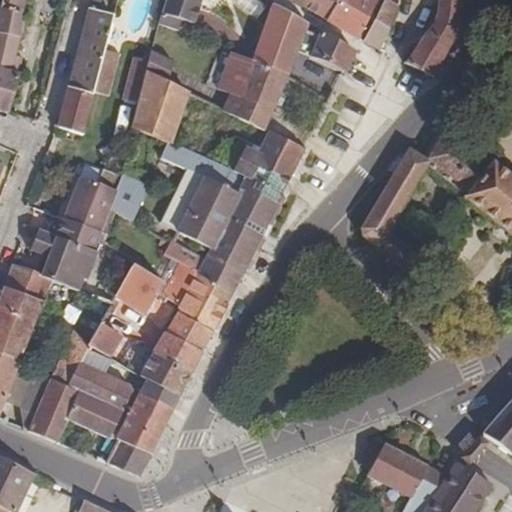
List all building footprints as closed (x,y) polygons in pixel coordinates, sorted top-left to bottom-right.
[(1,0),(0,6),(0,68),(14,73),(18,59),(10,58),(23,0),(1,0)] [(165,0),(160,13),(192,24),(200,0),(165,0)] [(286,0),(325,22),(337,0),(286,0)] [(379,0),(337,0),(325,22),(357,40),(370,17),(380,0),(379,0)] [(437,0),(436,8),(460,8),(460,0),(437,0)] [(384,1),(374,20),(389,30),(398,6),(384,1)] [(307,26),(271,5),(249,60),(287,77),(297,54),(306,32),(307,26)] [(431,26),(403,64),(432,78),(458,29),(460,8),(436,8),(431,26)] [(69,87),(56,128),(81,136),(92,96),(103,51),(112,17),(90,11),(70,88),(69,87)] [(389,30),(374,20),(363,44),(380,52),(389,30)] [(297,54),(309,59),(317,37),(306,32),(297,54)] [(317,37),(309,59),(342,73),(344,75),(349,65),(354,67),(356,65),(353,57),(356,52),(352,50),(319,32),(317,37)] [(249,60),(214,47),(210,57),(215,59),(213,65),(224,70),(220,83),(225,85),(222,96),(228,98),(222,109),(220,113),(223,114),(260,131),(263,133),(265,130),(287,77),(249,60)] [(103,51),(92,96),(105,100),(115,54),(103,51)] [(172,65),(149,52),(146,66),(145,73),(167,84),(172,65)] [(145,73),(146,66),(132,61),(122,103),(137,107),(145,73)] [(0,112),(7,114),(18,74),(14,73),(0,68),(0,112)] [(132,128),(171,145),(189,94),(167,84),(145,73),(137,107),(132,128)] [(251,152),(260,131),(223,114),(215,134),(251,152)] [(361,238),(411,278),(422,260),(389,234),(426,169),(464,198),(462,200),(511,239),(511,176),(492,161),(489,164),(442,126),(422,158),(406,149),(359,229),(361,238)] [(246,178),(280,196),(303,149),(269,132),(246,178)] [(185,143),(182,150),(190,153),(193,146),(185,143)] [(246,178),(190,153),(182,150),(176,165),(185,169),(159,225),(208,250),(201,263),(169,245),(163,255),(174,261),(181,265),(231,292),(280,196),(246,178)] [(108,212),(120,178),(104,172),(97,185),(80,178),(61,222),(99,237),(108,212)] [(130,182),(120,178),(108,212),(114,214),(130,223),(139,201),(125,193),(130,182)] [(99,237),(61,222),(55,239),(94,249),(99,237)] [(463,228),(444,259),(463,271),(482,240),(463,228)] [(39,276),(77,290),(81,280),(85,282),(96,254),(93,253),(94,249),(55,239),(37,231),(30,251),(46,257),(39,276)] [(181,265),(174,261),(162,283),(168,287),(181,265)] [(4,288),(42,304),(47,291),(73,301),(77,290),(39,276),(12,265),(4,288)] [(143,317),(157,294),(162,283),(131,265),(113,299),(143,317)] [(181,265),(168,287),(163,298),(180,308),(166,334),(200,353),(231,292),(181,265)] [(0,298),(0,354),(19,361),(42,304),(4,288),(0,298)] [(69,331),(86,349),(87,346),(111,303),(91,296),(69,331)] [(180,308),(163,298),(151,324),(164,333),(166,334),(180,308)] [(111,303),(87,346),(110,358),(121,338),(119,337),(127,325),(122,322),(127,312),(111,303)] [(50,310),(60,321),(67,315),(57,304),(50,310)] [(497,314),(464,319),(489,338),(509,329),(511,325),(511,315),(503,309),(497,314)] [(164,333),(139,378),(145,381),(177,398),(200,353),(166,334),(164,333)] [(110,362),(86,349),(69,389),(76,392),(64,418),(67,420),(111,439),(129,391),(105,381),(110,362)] [(17,366),(19,361),(0,354),(0,407),(12,378),(27,385),(32,372),(17,366)] [(49,380),(33,373),(19,407),(23,431),(25,432),(49,380)] [(69,389),(49,380),(25,432),(55,445),(67,420),(64,418),(76,392),(69,389)] [(169,413),(177,398),(145,381),(138,395),(169,413)] [(117,441),(105,466),(136,478),(169,413),(138,395),(115,440),(117,441)] [(511,511),(511,400),(482,433),(492,440),(511,455),(511,511),(471,511),(489,484),(466,470),(454,463),(445,476),(422,511),(511,511)] [(459,453),(471,439),(454,424),(441,438),(459,453)] [(466,470),(492,440),(482,433),(463,453),(454,463),(466,470)] [(422,511),(445,476),(384,446),(380,452),(371,470),(367,477),(409,498),(401,511),(422,511)] [(371,470),(380,452),(372,447),(362,465),(371,470)] [(17,511),(35,476),(0,458),(0,511),(17,511)] [(107,511),(85,501),(79,511),(107,511)]
